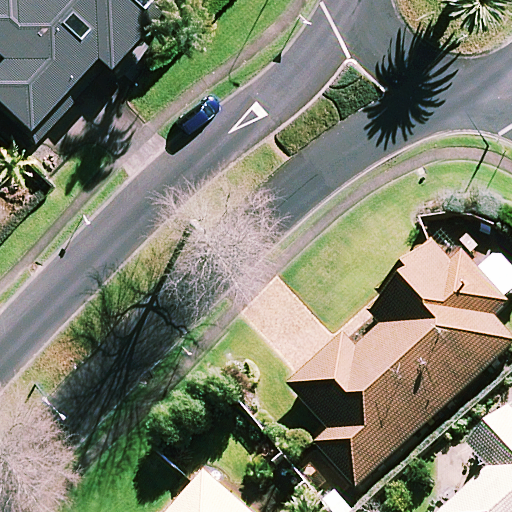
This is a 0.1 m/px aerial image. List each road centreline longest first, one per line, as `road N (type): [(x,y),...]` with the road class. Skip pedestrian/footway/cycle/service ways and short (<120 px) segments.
road 1 (tertiary): [(427,87),(212,265),(0,495)]
road 2 (tertiary): [(0,364),(78,276),(273,99),(356,2)]
